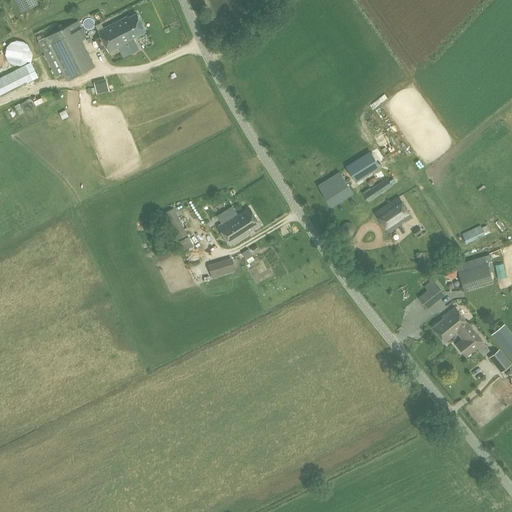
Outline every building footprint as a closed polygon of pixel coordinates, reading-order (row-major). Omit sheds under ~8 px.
[(95,25),(109,52),(111,51),(112,54),(120,50),(123,57),(140,49),(134,38),(145,32),(136,14),(129,18),(128,16),(104,28),(101,22),(95,25)] [(39,41),(46,56),(55,74),(62,71),(67,80),(94,68),(84,48),(91,44),(79,21),(39,41)] [(25,60),(27,58),(29,55),(29,52),(29,48),(27,46),(25,43),(22,41),(19,41),(16,41),(13,42),(10,44),(8,46),(7,49),(6,52),(7,55),(8,58),(11,61),(13,62),(16,63),(20,63),(23,62),(25,60)] [(0,78),(0,98),(34,81),(25,65),(0,78)] [(94,86),(95,87),(96,89),(98,91),(100,91),(102,91),(104,90),(106,89),(107,87),(107,85),(107,83),(106,81),(104,80),(102,80),(99,80),(97,80),(96,82),(95,83),(94,86)] [(15,107),(19,116),(32,109),(28,101),(15,107)] [(368,151),(345,167),(354,180),(377,164),(368,151)] [(318,185),(332,207),(353,194),(339,171),(318,185)] [(371,189),(370,188),(363,193),(369,202),(393,186),(387,179),(371,189)] [(376,213),(389,233),(413,218),(399,198),(376,213)] [(218,226),(231,245),(249,233),(248,232),(260,224),(249,207),(237,215),(236,214),(218,226)] [(160,215),(174,244),(188,236),(174,208),(160,215)] [(341,230),(342,234),(345,235),(347,236),(349,236),(351,235),(353,234),(354,231),(355,228),(353,225),(351,223),(347,223),(344,224),(342,226),(341,230)] [(462,234),(467,244),(485,236),(481,226),(462,234)] [(413,231),(416,236),(422,232),(419,227),(413,231)] [(188,236),(174,244),(179,253),(193,245),(188,236)] [(457,264),(465,290),(493,282),(485,255),(457,264)] [(208,266),(212,279),(235,272),(233,267),(231,259),(208,266)] [(450,288),(461,283),(451,261),(440,266),(450,288)] [(424,286),(429,292),(437,285),(433,279),(424,286)] [(437,285),(429,292),(420,299),(428,309),(445,295),(437,285)] [(457,334),(470,324),(456,306),(442,317),(443,319),(439,322),(437,320),(432,324),(433,326),(432,327),(444,342),(445,341),(447,343),(457,334)] [(470,324),(457,334),(458,336),(460,334),(465,340),(458,345),(468,357),(486,343),(472,325),(471,325),(470,324)] [(491,334),(511,359),(511,332),(504,324),(491,334)] [(489,357),(501,372),(511,363),(511,362),(501,348),(489,357)]
